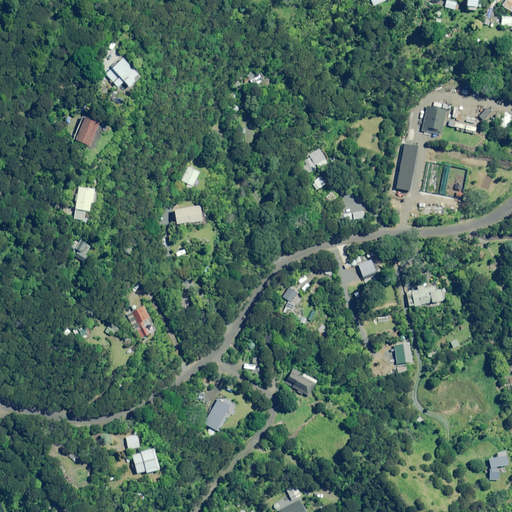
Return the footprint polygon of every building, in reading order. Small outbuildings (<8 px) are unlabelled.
[(435,0),(434,5),(454,9),(456,2),(446,0),(435,0)] [(477,0),(466,0),(466,9),(477,10),(477,0)] [(428,4),(420,1),(418,7),(426,9),(428,4)] [(511,17),(502,16),(500,24),(510,26),(511,17)] [(140,77),(122,58),(105,74),(117,87),(124,81),(129,87),(140,77)] [(251,78),(255,85),(262,80),(258,74),(251,78)] [(441,135),(447,109),(448,109),(449,103),(437,100),(436,106),(427,105),(422,130),(441,135)] [(239,107),(233,104),(230,110),(236,113),(239,107)] [(99,122),(84,116),(74,140),(89,146),(99,122)] [(409,146),(407,145),(400,144),(398,154),(410,156),(411,150),(408,150),(409,146)] [(326,164),(318,149),(308,154),(312,160),(304,164),(308,173),(326,164)] [(199,172),(190,168),(183,182),(192,186),(199,172)] [(78,187),(75,209),(74,219),(84,220),(85,210),(89,211),(90,202),(92,203),(94,189),(78,187)] [(202,220),(200,206),(174,209),(175,224),(202,220)] [(351,214),(351,212),(339,214),(340,221),(354,219),(353,213),(351,214)] [(85,255),(90,248),(86,245),(83,244),(84,242),(80,240),(74,248),(76,249),(72,255),(82,262),(86,255),(85,255)] [(361,260),(359,256),(343,264),(345,269),(361,260)] [(358,264),(362,276),(365,284),(382,277),(378,269),(374,270),(370,260),(358,264)] [(303,283),(299,287),(304,291),(307,287),(303,283)] [(421,304),(425,304),(426,308),(438,305),(437,301),(445,300),(442,289),(436,290),(436,286),(423,289),(423,285),(405,289),(408,306),(413,305),(413,307),(421,305),(421,304)] [(295,305),(291,302),(297,293),(289,287),(283,296),(283,297),(280,302),(291,310),(295,305)] [(143,306),(131,312),(139,328),(135,330),(140,338),(148,334),(150,333),(155,330),(149,318),(143,306)] [(118,329),(110,323),(105,331),(114,336),(118,329)] [(92,326),(86,329),(90,334),(95,331),(92,326)] [(459,345),(457,339),(450,341),(452,347),(459,345)] [(283,384),(293,388),(292,390),(298,393),(299,391),(308,396),(314,382),(290,370),(283,384)] [(204,424),(208,426),(216,430),(230,405),(234,408),(236,405),(224,398),(222,401),(218,398),(216,397),(212,403),(214,405),(204,424)] [(139,447),(136,431),(125,434),(128,449),(139,447)] [(159,469),(153,448),(131,454),(136,473),(145,471),(146,473),(159,469)] [(485,473),(489,473),(489,479),(499,480),(499,466),(508,464),(505,451),(495,453),(496,457),(489,459),(489,467),(485,467),(485,473)] [(300,496),(296,486),(286,491),(291,500),(300,496)] [(305,511),(299,500),(278,510),(279,511),(305,511)]
